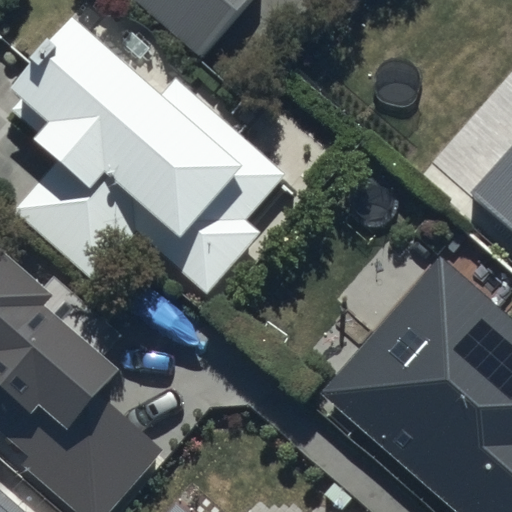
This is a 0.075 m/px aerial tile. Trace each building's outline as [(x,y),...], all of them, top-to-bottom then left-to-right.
[(124,0),(204,69),(263,0),(124,0)] [(50,175),(13,218),(97,292),(138,245),(213,311),(266,250),(251,237),(291,191),(175,89),(157,109),(75,37),(5,117),(49,154),(39,166),(50,175)] [(511,208),(511,198),(430,132),(398,172),(484,243),(511,208)] [(0,452),(72,511),(123,511),(164,462),(112,419),(129,398),(106,378),(129,349),(59,291),(47,305),(0,265),(0,452)] [(511,511),(511,327),(440,265),(319,406),(441,511),(511,511)]
